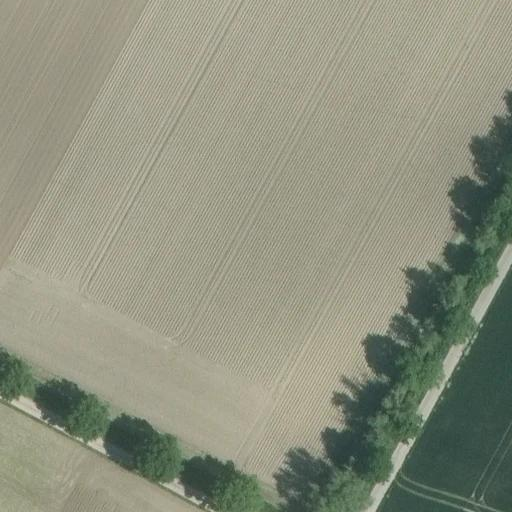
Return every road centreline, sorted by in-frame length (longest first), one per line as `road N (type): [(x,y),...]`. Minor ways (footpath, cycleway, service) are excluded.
road 1 (track): [(511,259),(375,511)]
road 2 (track): [(221,511),(0,390)]
